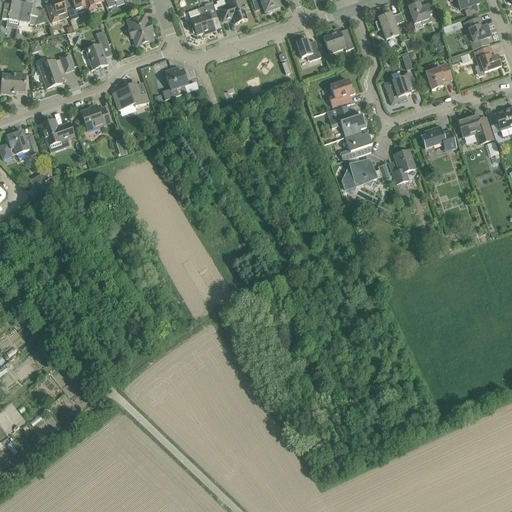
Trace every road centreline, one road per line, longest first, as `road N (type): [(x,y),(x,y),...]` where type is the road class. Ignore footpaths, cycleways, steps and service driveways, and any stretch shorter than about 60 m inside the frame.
road 1 (unclassified): [(236,511),(93,372)]
road 2 (residential): [(0,127),(101,92),(121,70),(175,51)]
road 3 (track): [(117,396),(0,487)]
road 4 (residential): [(175,51),(197,61),(303,23)]
road 5 (residential): [(511,79),(388,120)]
